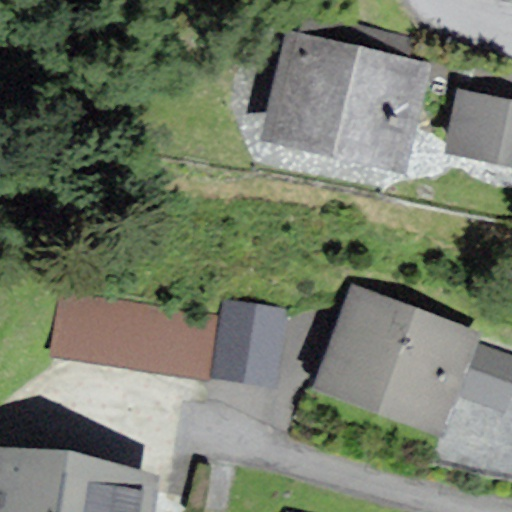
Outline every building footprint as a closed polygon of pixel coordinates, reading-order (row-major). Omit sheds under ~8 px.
[(296,39),(274,133),(400,162),(422,68),(296,39)] [(511,93),(462,86),(454,144),(511,152),(511,93)] [(351,282),(313,380),(443,430),(481,332),(351,282)] [(224,289),(210,374),(277,385),(291,300),(224,289)] [(0,457),(0,511),(142,511),(147,479),(0,457)]
